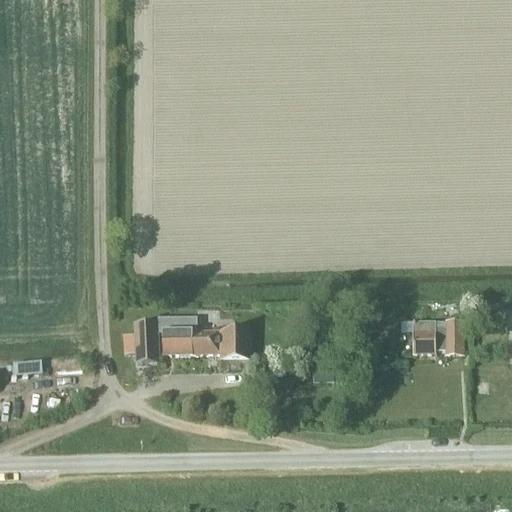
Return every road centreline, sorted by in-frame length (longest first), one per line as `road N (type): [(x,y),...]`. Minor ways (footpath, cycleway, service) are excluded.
road 1 (tertiary): [(0,467),(511,458)]
road 2 (track): [(314,462),(290,446),(184,427),(115,403),(0,457)]
